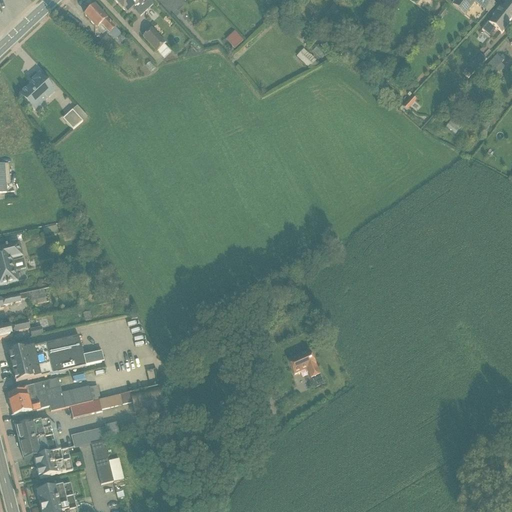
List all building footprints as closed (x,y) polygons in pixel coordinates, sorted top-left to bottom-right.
[(136,25),(155,8),(147,0),(117,0),(115,2),(136,25)] [(481,12),(490,0),(452,0),(448,7),(462,17),(471,5),(481,12)] [(511,18),(511,11),(502,3),(484,23),(491,29),(498,22),(504,27),(511,18)] [(102,37),(113,27),(97,9),(86,19),(102,37)] [(135,41),(157,62),(165,53),(143,33),(135,41)] [(229,34),(218,42),(225,51),(235,43),(229,34)] [(300,35),(294,41),(297,45),(304,39),(300,35)] [(303,52),(311,46),(307,42),(300,49),(303,52)] [(310,48),(304,54),(312,63),(319,57),(310,48)] [(288,63),(302,69),(306,59),(292,53),(288,63)] [(489,58),(479,66),(485,74),(495,65),(489,58)] [(19,99),(37,116),(59,95),(42,77),(19,99)] [(64,133),(76,125),(67,112),(55,121),(64,133)] [(437,130),(447,137),(454,128),(445,121),(437,130)] [(0,196),(9,196),(6,166),(0,166),(0,196)] [(25,272),(19,246),(0,249),(0,289),(17,285),(15,274),(25,272)] [(0,313),(17,310),(15,301),(0,303),(0,313)] [(120,324),(124,335),(130,333),(127,322),(120,324)] [(0,341),(25,336),(22,326),(0,330),(0,341)] [(9,386),(47,378),(41,349),(3,357),(9,386)] [(307,382),(317,377),(304,354),(282,366),(290,380),(302,373),(307,382)] [(7,420),(28,415),(23,394),(2,399),(7,420)] [(14,448),(51,439),(47,423),(10,432),(14,448)] [(14,448),(19,465),(55,457),(51,439),(14,448)] [(92,489),(116,484),(112,462),(101,464),(98,446),(85,449),(92,489)] [(23,485),(60,476),(55,457),(19,465),(23,485)] [(31,511),(73,511),(67,487),(28,496),(31,511)]
